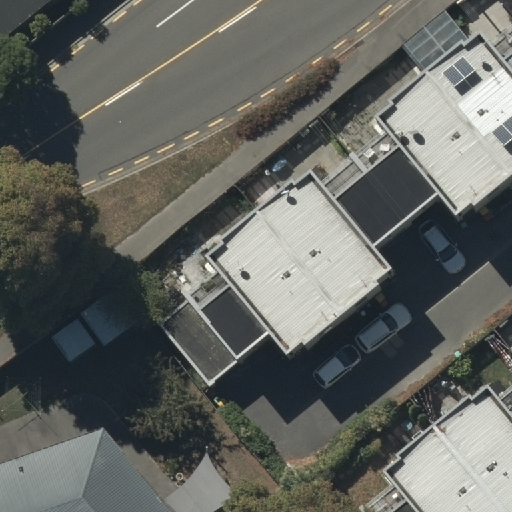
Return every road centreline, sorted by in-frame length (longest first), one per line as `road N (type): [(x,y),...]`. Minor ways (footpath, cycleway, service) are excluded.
road 1 (unclassified): [(350,0),(223,76),(44,140)]
road 2 (unclassified): [(44,140),(193,0)]
